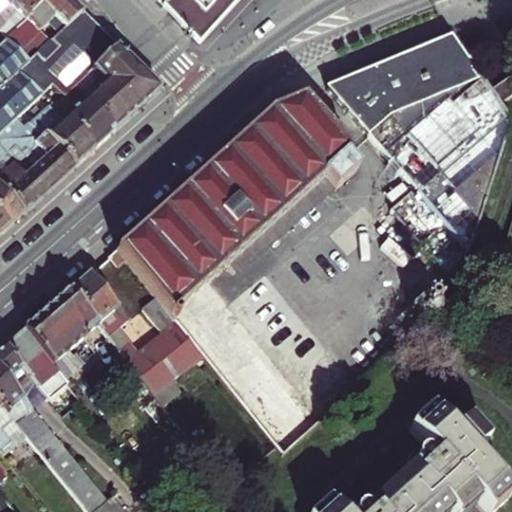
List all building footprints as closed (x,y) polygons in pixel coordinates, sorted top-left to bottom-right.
[(0,0),(0,16),(17,0),(0,0)] [(0,32),(4,29),(10,36),(47,0),(17,0),(0,16),(0,32)] [(40,50),(32,41),(54,20),(65,32),(81,16),(64,0),(47,0),(10,36),(3,43),(25,64),(32,57),(40,50)] [(170,0),(165,5),(201,43),(239,0),(170,0)] [(0,92),(18,76),(39,98),(42,94),(51,85),(63,98),(75,88),(116,51),(81,16),(65,32),(51,45),(55,50),(39,64),(32,57),(25,64),(3,43),(0,45),(0,92)] [(466,256),(511,125),(499,108),(489,95),(450,41),(326,91),(421,202),(446,232),(466,256)] [(75,88),(115,134),(160,94),(116,51),(75,88)] [(18,76),(0,92),(0,135),(15,121),(39,98),(18,76)] [(511,80),(511,79),(489,95),(499,108),(511,99),(511,80)] [(95,152),(115,134),(75,88),(63,98),(51,85),(42,94),(51,104),(95,152)] [(210,284),(227,268),(324,180),(335,192),(356,173),(345,161),(351,156),(302,101),(267,115),(117,252),(156,301),(202,358),(282,456),(321,422),(309,407),(228,306),(210,284)] [(22,130),(15,121),(0,135),(0,142),(1,142),(40,141),(46,136),(75,168),(95,152),(51,104),(22,130)] [(0,142),(0,187),(24,215),(75,168),(46,136),(40,141),(1,142),(0,142)] [(227,268),(237,281),(335,192),(324,180),(227,268)] [(0,216),(9,227),(24,215),(0,187),(0,216)] [(446,232),(421,202),(417,204),(413,199),(400,210),(430,246),(446,232)] [(0,235),(9,227),(0,216),(0,235)] [(267,275),(228,306),(309,407),(348,375),(267,275)] [(160,338),(136,356),(117,332),(127,324),(90,277),(69,294),(96,329),(152,398),(202,358),(156,301),(141,313),(160,338)] [(50,367),(96,329),(69,294),(23,334),(50,367)] [(419,326),(424,328),(429,327),(434,324),(436,320),(437,315),(436,310),(434,305),(430,303),(425,302),(420,303),(415,305),(413,309),(411,315),(412,319),(415,324),(419,326)] [(44,388),(58,377),(50,367),(23,334),(0,354),(0,407),(22,435),(82,511),(104,511),(29,415),(45,402),(47,405),(53,400),(50,396),(44,388)] [(44,388),(50,396),(64,384),(58,377),(44,388)] [(155,401),(146,408),(161,428),(170,421),(155,401)] [(22,435),(0,407),(0,452),(9,445),(22,435)] [(451,511),(469,496),(481,509),(484,511),(503,511),(511,504),(511,500),(476,461),(491,448),(470,426),(455,439),(433,415),(411,434),(430,455),(426,459),(418,458),(414,463),(414,471),(369,511),(331,511),(329,510),(326,511),(451,511)] [(21,459),(9,445),(0,452),(0,457),(9,468),(21,459)] [(469,496),(451,511),(478,511),(481,509),(469,496)]
